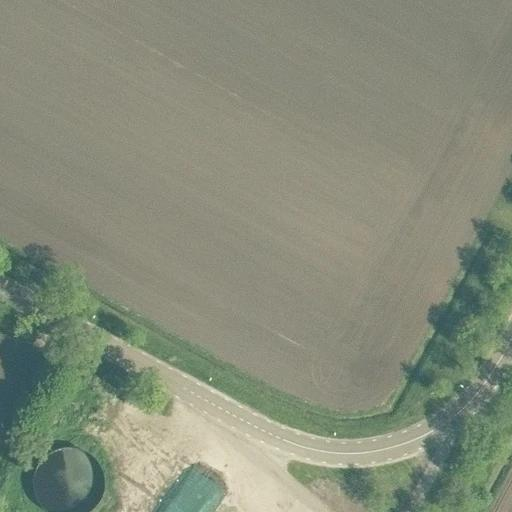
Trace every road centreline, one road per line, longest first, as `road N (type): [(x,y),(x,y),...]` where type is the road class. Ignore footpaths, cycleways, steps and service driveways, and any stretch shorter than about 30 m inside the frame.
road 1 (unclassified): [(220,410),(0,288)]
road 2 (unclassified): [(446,423),(391,450),(319,455),(220,410)]
road 3 (unclassified): [(321,511),(281,481),(220,410)]
